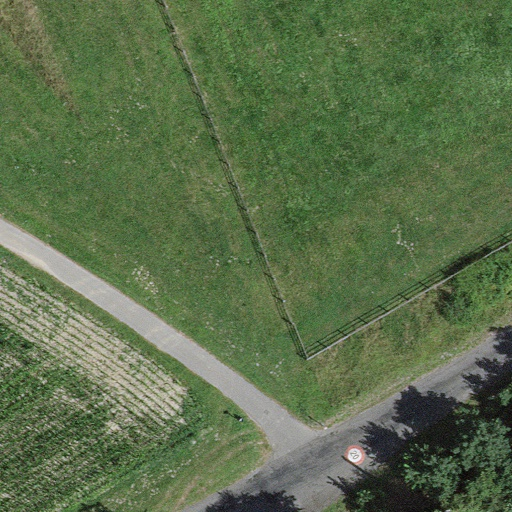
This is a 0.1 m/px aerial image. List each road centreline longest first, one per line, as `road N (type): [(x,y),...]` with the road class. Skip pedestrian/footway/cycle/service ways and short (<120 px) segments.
road 1 (track): [(307,461),(239,393),(52,239),(0,209)]
road 2 (unclassified): [(218,511),(511,344)]
